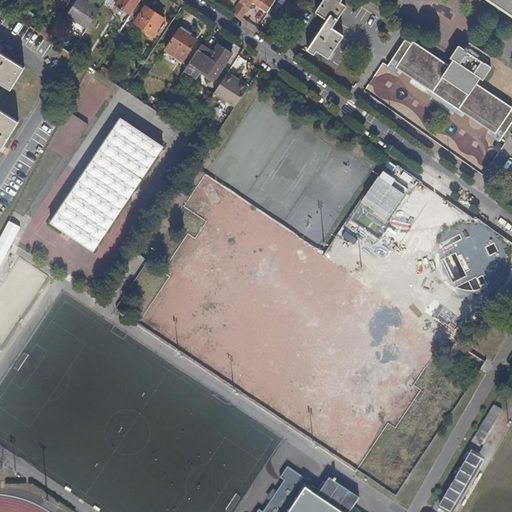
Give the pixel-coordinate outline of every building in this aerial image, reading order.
[(5,0),(2,0),(0,3),(0,7),(6,12),(11,4),(5,0)] [(97,10),(81,0),(74,0),(64,15),(84,29),(97,10)] [(103,0),(113,7),(115,4),(129,12),(136,0),(103,0)] [(248,0),(250,0),(265,10),(270,1),(270,0),(238,0),(232,10),(239,15),(248,0)] [(327,20),(307,51),(314,56),(316,51),(328,59),(343,35),(332,29),(346,7),(340,3),(342,0),(323,0),(316,13),(327,20)] [(511,0),(488,0),(511,15),(511,0)] [(278,6),(270,1),(265,10),(264,11),(272,16),(278,6)] [(142,4),(130,22),(150,35),(162,17),(142,4)] [(180,60),(193,39),(176,28),(162,49),(180,60)] [(403,37),(386,62),(498,137),(511,116),(511,110),(508,108),(509,106),(474,82),(477,77),(480,79),(489,66),(482,61),(481,62),(478,60),(482,55),(468,46),(464,51),(462,49),(462,48),(456,43),(447,57),(449,58),(445,64),(410,40),(409,41),(403,37)] [(72,47),(68,53),(73,57),(82,43),(77,40),(72,47)] [(208,51),(198,45),(177,76),(188,84),(196,71),(210,80),(228,52),(214,42),(208,51)] [(66,43),(62,49),(68,53),(72,47),(66,43)] [(27,69),(0,51),(0,81),(13,90),(27,69)] [(230,71),(238,75),(245,60),(237,56),(230,71)] [(100,68),(97,72),(106,78),(109,74),(100,68)] [(235,75),(226,70),(213,90),(234,104),(246,86),(238,81),(233,78),(235,75)] [(0,161),(22,126),(2,113),(0,115),(0,161)] [(164,147),(120,118),(49,223),(93,253),(164,147)] [(380,237),(408,187),(377,169),(328,255),(356,271),(372,243),(356,234),(361,226),(380,237)] [(399,178),(411,184),(414,178),(403,172),(399,178)] [(8,221),(0,236),(0,262),(19,226),(8,221)] [(493,406),(471,442),(478,447),(500,410),(493,406)] [(439,508),(446,511),(454,511),(483,463),(470,455),(439,508)] [(341,511),(351,498),(327,482),(329,479),(326,477),(324,480),(320,478),(310,493),(302,488),(300,491),(298,490),(294,496),(291,494),(297,485),(293,482),(296,477),(280,467),(271,481),(274,483),(254,511),(341,511)]
